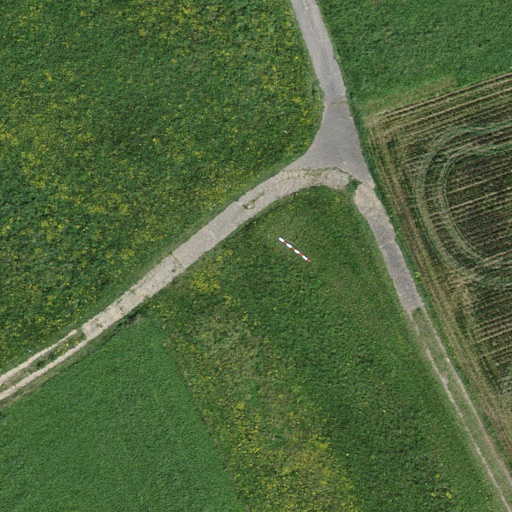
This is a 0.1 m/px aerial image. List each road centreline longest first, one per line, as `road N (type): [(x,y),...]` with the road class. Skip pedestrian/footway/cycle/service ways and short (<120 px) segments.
road 1 (track): [(0,389),(345,138)]
road 2 (track): [(345,138),(365,200),(511,497)]
road 3 (track): [(345,138),(302,0)]
